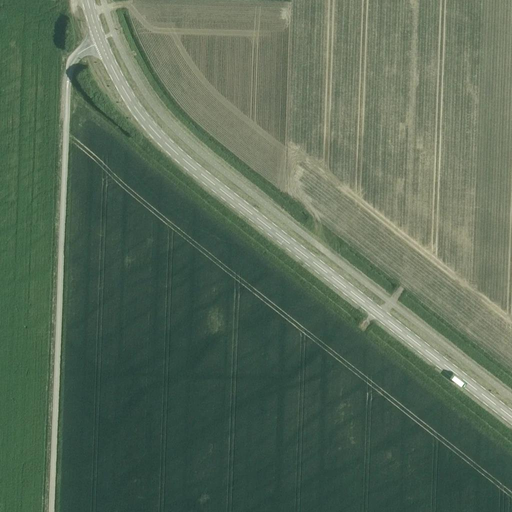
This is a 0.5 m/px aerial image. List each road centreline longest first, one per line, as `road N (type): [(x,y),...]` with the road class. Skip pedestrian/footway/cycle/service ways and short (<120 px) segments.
road 1 (secondary): [(511,417),(169,147),(138,113),(99,41)]
road 2 (unclassified): [(51,511),(67,75),(74,57),(99,41)]
